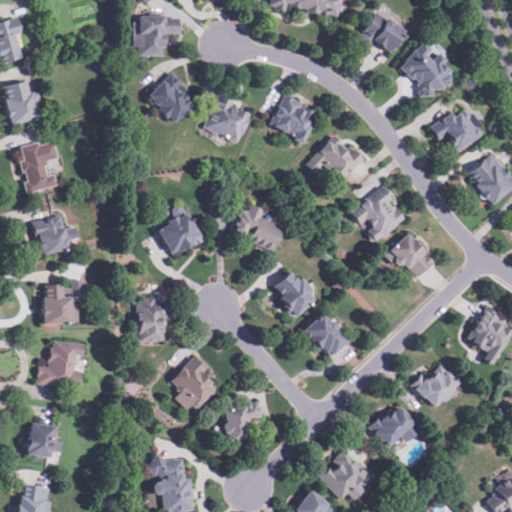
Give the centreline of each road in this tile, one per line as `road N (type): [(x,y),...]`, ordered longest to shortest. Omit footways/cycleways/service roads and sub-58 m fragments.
road 1 (residential): [(511,277),(481,262),(386,127),(347,89),(275,53),(222,44)]
road 2 (residential): [(481,262),(244,491)]
road 3 (residential): [(315,417),(209,298)]
